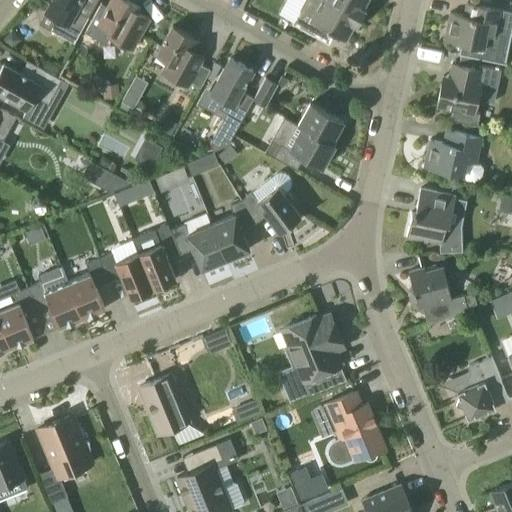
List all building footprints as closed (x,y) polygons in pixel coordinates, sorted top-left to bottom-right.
[(57,17),(51,29),(75,42),(89,16),(77,9),(81,0),(51,0),(46,10),(57,17)] [(105,42),(109,35),(133,48),(150,18),(138,11),(141,7),(128,0),(111,0),(99,23),(94,21),(88,33),(105,42)] [(331,30),(334,32),(346,38),(353,24),(357,26),(362,17),(330,0),(304,0),(293,22),(329,42),(330,41),(326,39),(331,30)] [(366,0),(330,0),(362,17),(367,9),(363,7),(366,0)] [(502,9),(476,3),(473,16),(450,11),(445,36),(444,36),(443,39),(461,43),(459,53),(507,63),(507,62),(500,60),(506,35),(497,33),(502,9)] [(188,85),(203,57),(189,47),(195,36),(173,25),(157,53),(169,60),(163,71),(188,85)] [(253,98),(254,97),(242,90),(253,69),(231,57),(211,92),(204,105),(239,124),(253,98)] [(21,72),(4,63),(0,69),(0,92),(28,109),(35,95),(49,102),(62,78),(28,59),(21,72)] [(480,66),(479,68),(453,63),(448,84),(441,82),(440,83),(442,84),(437,104),(436,112),(438,113),(439,105),(453,108),(451,118),(479,124),(480,123),(478,122),(480,113),(475,112),(478,97),(495,101),(502,69),(479,64),(478,65),(480,66)] [(278,83),(277,82),(266,76),(254,97),(253,98),(266,105),(278,83)] [(119,82),(103,84),(104,98),(121,96),(119,82)] [(344,119),(313,102),(311,101),(299,123),(332,141),(344,119)] [(0,137),(4,139),(16,116),(0,107),(0,137)] [(160,129),(171,134),(178,121),(167,116),(160,129)] [(336,143),(332,141),(299,123),(286,145),(272,137),(265,150),(297,168),(304,156),(323,166),(336,143)] [(453,143),(430,138),(425,163),(424,163),(423,166),(464,174),(467,160),(476,162),(482,136),(455,130),(453,143)] [(145,136),(141,144),(158,154),(163,146),(145,136)] [(238,152),(231,143),(218,153),(225,162),(238,152)] [(206,164),(212,166),(218,163),(214,151),(202,155),(206,164)] [(162,191),(176,185),(175,184),(170,171),(157,176),(162,191)] [(301,215),(291,202),(294,199),(287,190),(291,187),(292,183),(291,178),(289,174),(286,172),(281,171),(277,172),(242,199),(255,222),(267,213),(280,231),(301,215)] [(461,225),(450,223),(456,194),(421,187),(416,211),(412,211),(407,235),(428,239),(428,237),(441,239),(440,245),(440,250),(462,249),(461,225)] [(511,194),(502,193),(499,209),(511,211),(511,194)] [(242,228),(255,222),(242,199),(230,204),(234,213),(212,223),(226,258),(250,248),(242,228)] [(226,258),(212,223),(189,232),(185,222),(171,228),(180,251),(181,253),(194,247),(202,267),(226,258)] [(180,251),(171,228),(157,233),(161,242),(139,251),(153,287),(176,278),(167,256),(180,251)] [(131,297),(153,287),(139,251),(116,260),(113,251),(99,257),(109,280),(122,275),(131,297)] [(96,285),(109,280),(99,257),(86,262),(90,271),(68,280),(82,316),(105,307),(96,285)] [(51,304),(60,326),(82,316),(68,280),(62,265),(38,275),(41,281),(28,286),(38,309),(51,304)] [(474,291),(450,298),(448,286),(444,267),(427,270),(426,266),(409,270),(415,293),(418,292),(422,306),(423,306),(428,323),(477,303),(474,291)] [(25,314),(38,309),(28,286),(15,291),(19,300),(0,308),(0,317),(11,346),(34,336),(25,314)] [(326,387),(319,373),(341,364),(335,349),(344,345),(330,312),(321,316),(320,312),(283,327),(304,379),(305,379),(311,393),(326,387)] [(0,350),(11,346),(0,317),(0,350)] [(207,350),(234,341),(229,327),(202,336),(207,350)] [(475,383),(457,390),(460,396),(456,404),(465,408),(468,415),(470,416),(477,414),(484,417),(487,409),(494,407),(495,404),(497,403),(491,388),(504,383),(492,355),(469,364),(468,367),(475,383)] [(152,408),(150,409),(159,432),(189,420),(170,374),(140,386),(145,397),(147,396),(152,408)] [(377,449),(376,448),(385,445),(371,409),(365,412),(356,390),(327,402),(341,436),(337,438),(333,440),(331,443),(329,446),(329,450),(332,457),(335,460),(338,461),(342,461),(346,460),(364,453),(364,454),(365,455),(366,456),(368,457),(369,458),(371,458),(372,457),(373,457),(374,456),(375,455),(376,454),(377,452),(377,451),(377,449)] [(238,421),(262,411),(256,398),(232,408),(238,421)] [(70,415),(37,428),(53,467),(40,473),(51,502),(68,495),(59,475),(93,461),(91,454),(89,440),(85,441),(82,433),(78,435),(70,415)] [(251,420),(256,432),(267,428),(262,416),(251,420)] [(231,507),(215,468),(239,458),(230,437),(183,456),(189,471),(177,476),(191,511),(221,511),(231,508),(231,507)] [(21,489),(17,479),(24,477),(9,440),(0,443),(0,491),(2,497),(21,489)] [(499,511),(511,511),(511,481),(490,490),(496,505),(499,511)] [(364,498),(369,511),(412,511),(401,483),(364,498)] [(317,495),(324,511),(348,501),(341,485),(317,495)] [(74,511),(68,495),(51,502),(55,511),(74,511)] [(304,511),(300,502),(275,511),(304,511)]
